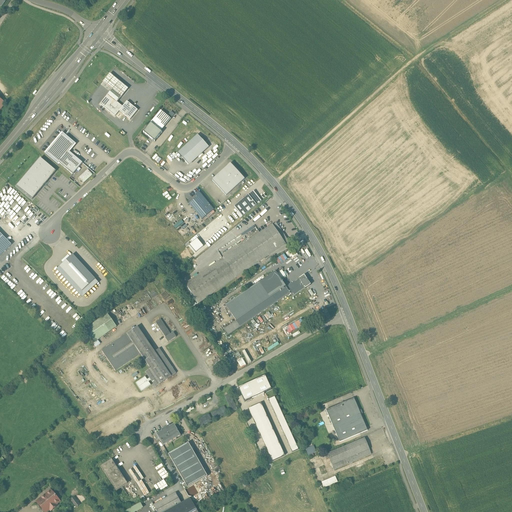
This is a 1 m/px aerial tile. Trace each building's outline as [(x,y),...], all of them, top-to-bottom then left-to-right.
[(113,79),(107,75),(101,83),(106,87),(111,91),(107,95),(116,102),(126,89),(113,79)] [(116,102),(107,95),(100,104),(115,116),(119,111),(122,107),(116,102)] [(132,106),(127,102),(122,107),(119,111),(130,120),(138,110),(132,106)] [(151,120),(160,127),(170,114),(161,107),(151,120)] [(151,120),(143,130),(154,139),(162,129),(160,127),(151,120)] [(62,134),(46,153),(50,157),(58,164),(59,163),(68,151),(74,145),(62,134)] [(197,135),(178,153),(188,164),(208,146),(197,135)] [(82,163),(68,151),(59,163),(73,175),(82,163)] [(56,171),(40,158),(17,186),(32,199),(56,171)] [(245,179),(230,163),(212,180),(226,196),(245,179)] [(79,177),(84,183),(94,173),(89,168),(79,177)] [(261,201),(253,191),(248,195),(256,205),(261,201)] [(213,210),(201,194),(189,204),(191,206),(202,219),(213,210)] [(248,195),(234,207),(242,217),(256,205),(248,195)] [(254,238),(227,256),(227,254),(225,255),(226,256),(222,259),(235,278),(285,244),(272,225),(260,234),(254,238)] [(0,255),(11,245),(0,233),(0,255)] [(278,264),(289,258),(286,253),(275,259),(278,264)] [(95,280),(72,255),(59,268),(82,292),(95,280)] [(222,259),(185,284),(198,303),(235,278),(222,259)] [(290,293),(276,272),(225,306),(236,321),(240,327),(290,293)] [(311,285),(304,275),(299,279),(305,287),(305,288),(311,285)] [(299,280),(288,288),(293,295),(305,287),(299,280)] [(116,327),(107,314),(100,319),(109,332),(116,327)] [(100,319),(84,330),(93,343),(109,332),(100,319)] [(170,334),(160,319),(155,322),(166,338),(170,334)] [(287,326),(290,332),(303,325),(300,320),(287,326)] [(240,327),(236,321),(224,330),(228,336),(240,327)] [(154,352),(137,327),(127,334),(140,354),(150,369),(145,372),(150,378),(151,380),(155,387),(176,374),(159,349),(154,352)] [(166,338),(165,338),(168,342),(176,337),(173,333),(170,334),(166,338)] [(127,334),(102,351),(115,371),(140,354),(127,334)] [(276,339),(265,344),(268,350),(279,345),(276,339)] [(265,376),(238,388),(244,402),(271,390),(265,376)] [(145,377),(136,383),(141,391),(151,385),(148,382),(151,380),(150,378),(147,380),(145,377)] [(231,411),(236,410),(231,394),(226,395),(231,411)] [(298,450),(275,397),(268,400),(292,452),(298,450)] [(354,398),(326,410),(340,442),(368,430),(354,398)] [(285,456),(261,403),(248,409),(272,461),(285,456)] [(224,406),(211,412),(213,417),(226,411),(224,406)] [(208,413),(198,419),(200,424),(211,418),(208,413)] [(174,424),(170,427),(169,426),(161,430),(162,431),(157,434),(159,439),(163,446),(181,436),(174,424)] [(365,438),(327,454),(329,458),(334,470),(371,454),(365,438)] [(207,477),(188,443),(168,454),(187,488),(207,477)] [(127,484),(112,459),(100,467),(116,491),(127,484)] [(366,464),(357,468),(359,473),(368,469),(366,464)] [(148,493),(141,480),(142,479),(136,466),(130,470),(143,496),(148,493)] [(324,488),(338,482),(335,476),(321,482),(324,488)] [(244,477),(239,479),(244,488),(249,485),(244,477)] [(54,497),(52,495),(54,494),(51,491),(44,497),(43,495),(41,497),(42,498),(38,502),(41,506),(41,507),(40,508),(42,509),(43,510),(44,509),(46,511),(58,502),(56,498),(55,498),(56,497),(55,497),(54,497)] [(176,493),(153,505),(156,511),(167,511),(182,504),(176,493)] [(80,505),(74,497),(70,500),(76,508),(80,505)] [(182,504),(167,511),(196,511),(190,500),(182,504)] [(140,502),(122,511),(133,511),(142,507),(140,504),(140,502)]
